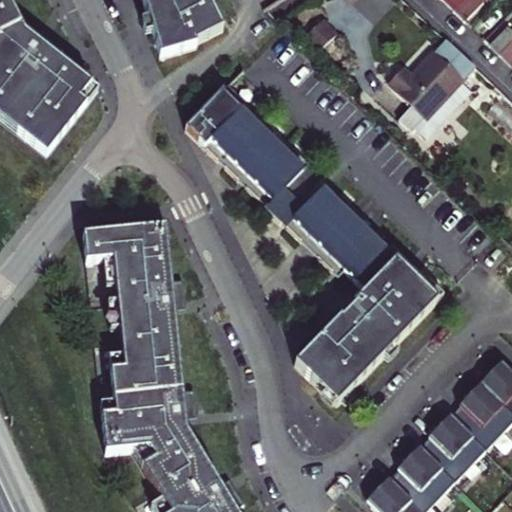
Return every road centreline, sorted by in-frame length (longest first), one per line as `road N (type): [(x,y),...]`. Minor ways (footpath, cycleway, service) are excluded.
road 1 (residential): [(120,135),(186,198),(257,340),(275,442),(299,500)]
road 2 (residential): [(511,311),(492,309),(318,481)]
road 3 (residential): [(120,135),(0,284)]
road 4 (residential): [(89,0),(140,108),(120,135)]
road 5 (residential): [(420,0),(511,89)]
